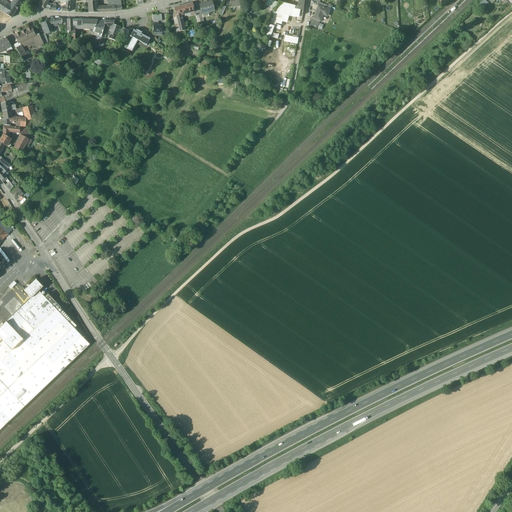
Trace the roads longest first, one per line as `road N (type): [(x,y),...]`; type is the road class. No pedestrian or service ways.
road 1 (track): [(511,12),(336,171),(229,243),(111,357)]
road 2 (tertiary): [(0,185),(222,511)]
road 3 (motorway): [(511,335),(341,415),(171,509)]
road 4 (motorway): [(189,511),(511,348)]
